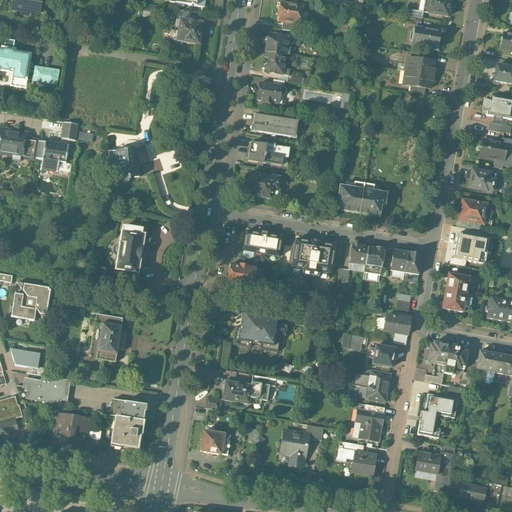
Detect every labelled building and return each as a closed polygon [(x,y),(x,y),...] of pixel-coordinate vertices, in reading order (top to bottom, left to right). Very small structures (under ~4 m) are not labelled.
[(15,0),(14,9),(22,11),(22,14),(27,14),(28,11),(37,13),(38,0),(15,0)] [(165,0),(165,1),(169,2),(169,3),(204,8),(205,0),(165,0)] [(450,0),(447,0),(430,0),(430,6),(424,5),(422,13),(428,14),(428,15),(447,18),(450,0)] [(302,7),(280,4),(279,14),(277,15),(276,20),(278,21),(278,22),(282,23),(295,25),(299,25),(302,7)] [(422,20),(406,17),(405,23),(420,26),(422,20)] [(201,24),(180,21),(178,32),(177,41),(198,45),(201,24)] [(295,25),(282,23),(281,31),(293,33),(295,25)] [(432,31),(425,30),(421,30),(417,47),(433,50),(433,51),(438,52),(439,46),(438,45),(440,33),(432,32),(432,31)] [(178,32),(171,31),(170,40),(177,41),(178,32)] [(511,36),(501,34),(498,51),(511,53),(511,36)] [(287,38),(276,36),(276,41),(268,40),(266,54),(283,56),(284,48),(285,48),(287,38)] [(28,52),(9,44),(8,46),(0,42),(0,61),(18,69),(30,74),(36,77),(43,61),(27,55),(28,52)] [(283,56),(266,54),(264,68),(271,69),(270,73),(281,75),(283,65),(282,65),(283,56)] [(429,56),(414,54),(413,59),(428,62),(429,56)] [(119,74),(121,60),(81,56),(78,77),(98,79),(95,100),(111,102),(112,91),(136,93),(138,76),(119,74)] [(413,59),(409,59),(409,63),(405,66),(404,72),(434,77),(435,69),(432,69),(433,62),(428,62),(413,59)] [(511,69),(496,66),(494,82),(511,85),(511,69)] [(30,74),(18,69),(17,92),(28,92),(29,80),(30,80),(30,74)] [(64,73),(45,70),(44,78),(56,80),(54,92),(61,93),(64,76),(64,73)] [(434,77),(404,72),(404,78),(406,82),(406,86),(410,87),(424,89),(429,90),(430,84),(433,84),(434,77)] [(308,80),(291,77),(290,83),(308,86),(308,80)] [(284,88),(259,84),(257,101),(261,102),(261,105),(281,108),(283,106),(284,100),(282,97),(285,95),(286,91),(284,88)] [(424,89),(410,87),(409,93),(424,95),(424,89)] [(305,98),(334,103),(335,95),(307,90),(305,98)] [(341,107),(348,108),(350,94),(343,93),(341,107)] [(511,101),(489,98),(489,101),(483,100),(481,112),(487,113),(486,116),(490,117),(506,120),(511,121),(511,101)] [(285,121),(254,116),(252,132),(294,139),(297,122),(285,121)] [(506,120),(490,117),(489,124),(505,126),(506,120)] [(77,125),(64,123),(61,140),(69,141),(75,142),(77,125)] [(489,124),(488,131),(503,134),(504,133),(509,134),(510,127),(505,126),(489,124)] [(27,134),(0,129),(0,149),(1,150),(1,153),(2,155),(7,156),(10,155),(10,154),(22,156),(26,140),(27,134)] [(92,135),(79,134),(78,140),(91,142),(92,135)] [(501,143),(481,139),(478,157),(495,160),(493,168),(502,169),(503,166),(511,167),(511,140),(502,138),(501,143)] [(39,142),(26,140),(22,156),(22,158),(36,161),(36,160),(39,142)] [(60,145),(39,142),(36,160),(42,161),(40,169),(57,172),(59,163),(65,164),(67,155),(69,155),(69,152),(69,151),(69,149),(68,147),(69,141),(61,140),(60,145)] [(289,150),(250,144),(248,162),(257,163),(256,169),(270,172),(271,165),(281,167),(281,166),(283,158),(288,159),(289,150)] [(135,149),(107,152),(108,172),(117,172),(118,180),(122,179),(122,180),(124,181),(128,181),(128,178),(138,178),(137,166),(149,161),(144,146),(135,149)] [(289,167),(281,166),(281,167),(271,165),(270,172),(288,174),(289,167)] [(479,171),(472,170),(469,188),(487,191),(487,189),(493,190),(495,180),(489,179),(490,173),(479,171)] [(281,179),(248,174),(245,196),(270,200),(270,199),(272,189),(279,190),(281,179)] [(354,191),(340,189),(339,200),(342,201),(340,213),(359,215),(363,186),(355,185),(354,191)] [(374,187),(363,186),(359,215),(379,218),(380,207),(384,207),(386,195),(373,193),(374,187)] [(279,190),(272,189),(270,199),(278,200),(278,199),(285,200),(286,191),(279,190)] [(477,203),(470,202),(470,203),(461,201),(458,221),(483,225),(486,205),(477,204),(477,203)] [(236,257),(238,226),(227,225),(225,257),(236,257)] [(142,230),(127,228),(127,229),(123,228),(122,233),(141,236),(142,230)] [(257,234),(245,232),(242,252),(279,257),(282,238),(270,236),(270,234),(258,232),(257,234)] [(122,233),(121,233),(115,271),(127,272),(127,273),(128,274),(129,275),(130,275),(131,276),(132,276),(133,276),(134,275),(135,275),(136,274),(138,274),(139,264),(142,265),(145,246),(142,246),(144,237),(141,236),(122,233)] [(464,241),(455,239),(452,255),(473,259),(475,243),(474,243),(469,242),(464,241)] [(331,274),(335,247),(322,245),(322,242),(310,240),(309,243),(296,240),(291,268),(293,268),(292,274),(328,280),(329,274),(331,274)] [(358,247),(351,246),(348,265),(364,267),(367,249),(358,248),(358,247)] [(374,251),(367,249),(364,267),(379,270),(382,251),(374,249),(374,251)] [(406,254),(392,252),(389,271),(403,273),(406,254)] [(418,256),(406,254),(403,273),(417,275),(420,259),(418,256)] [(255,269),(230,265),(228,277),(226,279),(226,282),(227,284),(227,286),(258,291),(260,281),(253,280),(255,269)] [(379,270),(364,267),(363,275),(378,277),(379,270)] [(12,277),(0,275),(0,282),(11,284),(12,277)] [(461,277),(449,275),(446,293),(466,296),(467,287),(469,279),(461,277)] [(49,289),(23,285),(22,296),(14,295),(12,306),(11,318),(16,319),(34,321),(36,310),(39,315),(46,316),(50,291),(49,291),(48,291),(48,290),(49,289)] [(164,289),(157,287),(155,300),(162,301),(164,289)] [(474,288),(467,287),(466,296),(472,297),(474,288)] [(466,296),(446,293),(443,310),(463,313),(464,306),(466,296)] [(411,303),(411,295),(399,294),(398,302),(411,303)] [(472,297),(466,296),(464,306),(471,307),(472,297)] [(241,301),(223,298),(220,312),(239,315),(241,301)] [(507,302),(490,298),(486,318),(503,321),(507,302)] [(511,302),(507,302),(503,321),(511,323),(511,302)] [(405,309),(395,307),(394,314),(404,315),(405,309)] [(122,319),(97,315),(95,324),(101,325),(96,359),(115,362),(122,319)] [(277,320),(242,315),(240,329),(235,328),(232,346),(250,349),(251,344),(260,345),(259,350),(277,353),(280,337),(285,338),(287,326),(277,325),(277,320)] [(409,320),(385,316),(383,331),(407,335),(409,320)] [(363,336),(341,335),(340,349),(362,351),(363,336)] [(449,346),(433,343),(432,346),(430,346),(427,360),(430,361),(429,364),(444,367),(445,367),(449,346)] [(464,349),(449,346),(445,367),(453,368),(463,370),(467,353),(464,352),(464,349)] [(394,350),(377,347),(376,350),(371,349),(370,352),(371,352),(370,358),(374,359),(373,365),(391,368),(394,350)] [(40,354),(10,349),(15,366),(27,368),(37,370),(37,368),(40,354)] [(497,355),(478,352),(475,370),(494,374),(497,355)] [(511,358),(497,355),(494,374),(511,377),(511,358)] [(445,367),(444,367),(443,374),(452,376),(453,368),(445,367)] [(37,368),(37,370),(27,368),(26,374),(42,377),(43,369),(37,368)] [(390,374),(361,369),(360,375),(354,374),(352,386),(365,388),(365,391),(366,391),(364,399),(385,403),(390,374)] [(437,378),(425,376),(423,382),(441,386),(442,379),(437,378)] [(70,382),(41,377),(40,383),(64,387),(63,393),(60,392),(60,397),(67,399),(70,382)] [(269,379),(251,377),(250,383),(268,386),(269,379)] [(250,387),(225,383),(222,402),(248,406),(249,399),(275,403),(277,387),(273,387),(274,380),(269,379),(268,386),(250,383),(250,387)] [(40,383),(25,381),(23,388),(28,389),(26,399),(39,401),(39,399),(38,399),(39,395),(46,396),(45,401),(59,403),(60,397),(60,392),(63,393),(64,387),(40,383)] [(465,390),(445,387),(443,400),(457,402),(457,403),(462,403),(465,390)] [(443,400),(427,397),(423,415),(424,416),(420,436),(434,439),(437,419),(454,422),(457,403),(457,402),(443,400)] [(14,398),(0,401),(0,433),(14,430),(11,421),(22,418),(18,406),(17,407),(14,398)] [(219,400),(207,398),(205,410),(218,412),(219,400)] [(124,403),(112,401),(110,417),(116,418),(121,419),(124,403)] [(146,406),(124,403),(121,419),(143,423),(144,415),(146,406)] [(384,409),(364,406),(363,411),(383,415),(384,409)] [(363,411),(356,410),(354,422),(360,423),(357,439),(378,443),(381,427),(382,427),(384,415),(363,411)] [(66,416),(60,420),(56,420),(54,430),(57,431),(55,444),(60,444),(64,450),(77,452),(78,445),(73,437),(74,427),(80,428),(82,419),(66,416)] [(121,419),(116,418),(112,432),(109,447),(138,451),(140,437),(141,437),(143,423),(121,419)] [(80,428),(80,433),(87,434),(90,420),(82,419),(80,428)] [(323,429),(307,426),(306,427),(309,427),(308,435),(309,435),(308,440),(321,442),(323,429)] [(252,430),(252,443),(264,443),(264,430),(252,430)] [(308,435),(283,432),(281,443),(284,443),(282,453),(293,454),(291,465),(301,467),(300,476),(303,458),(305,459),(308,440),(309,435),(308,435)] [(230,438),(203,434),(202,442),(202,443),(200,454),(227,458),(230,438)] [(105,443),(86,439),(84,452),(103,455),(105,443)] [(362,447),(342,444),(342,451),(361,454),(362,447)] [(455,449),(442,447),(441,454),(453,456),(455,449)] [(361,454),(342,451),(342,455),(353,457),(350,473),(371,476),(374,457),(361,455),(361,454)] [(440,458),(418,454),(415,470),(437,474),(439,467),(440,458)] [(453,456),(441,454),(440,458),(439,467),(451,469),(453,456)] [(451,469),(439,467),(437,474),(437,477),(436,477),(434,492),(444,494),(444,495),(447,495),(449,483),(451,469)] [(508,478),(498,476),(496,486),(501,487),(501,488),(506,489),(506,488),(508,478)] [(460,485),(449,483),(447,495),(447,496),(456,499),(460,485)] [(496,486),(487,484),(486,491),(482,504),(496,507),(501,488),(501,487),(496,486)] [(475,489),(460,485),(456,499),(457,499),(472,502),(473,502),(476,489),(475,489)] [(511,492),(511,489),(506,488),(506,489),(501,488),(496,507),(511,511),(511,492)] [(485,491),(476,489),(473,502),(482,504),(486,491),(485,490),(485,491)]
